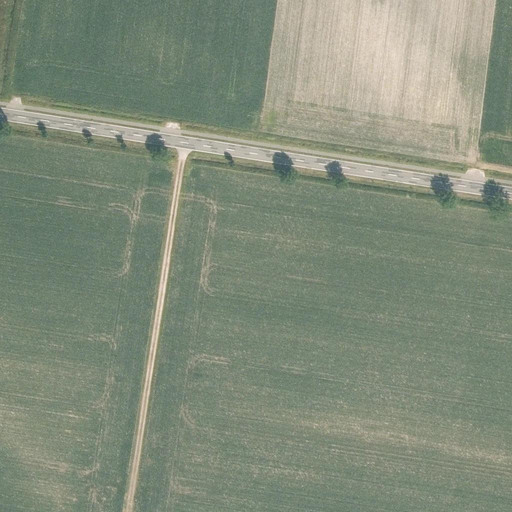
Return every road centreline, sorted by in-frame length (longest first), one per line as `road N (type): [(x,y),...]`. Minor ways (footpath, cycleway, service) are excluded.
road 1 (tertiary): [(0,115),(511,194)]
road 2 (track): [(184,132),(129,511)]
